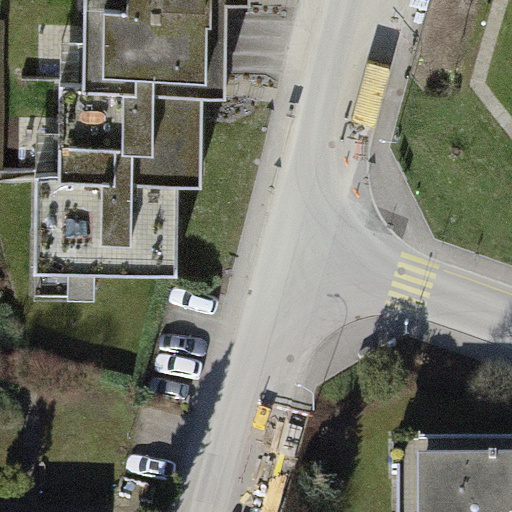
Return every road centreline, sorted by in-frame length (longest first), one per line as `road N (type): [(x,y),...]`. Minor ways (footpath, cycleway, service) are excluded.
road 1 (residential): [(369,0),(297,262)]
road 2 (residential): [(297,262),(229,511)]
road 3 (residential): [(511,328),(297,262)]
